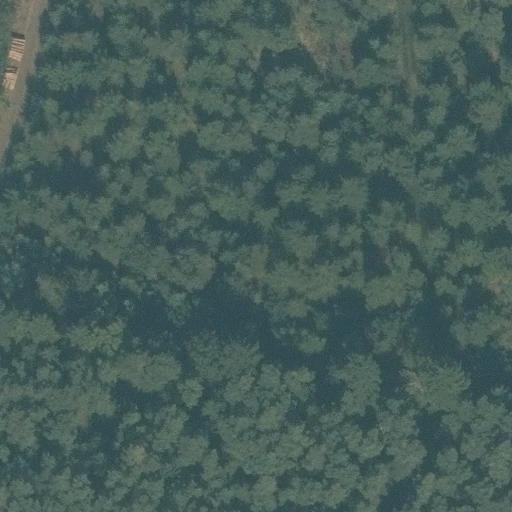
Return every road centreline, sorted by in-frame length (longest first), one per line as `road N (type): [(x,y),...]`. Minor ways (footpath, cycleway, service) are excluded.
road 1 (track): [(0,328),(511,402)]
road 2 (track): [(0,155),(39,0)]
